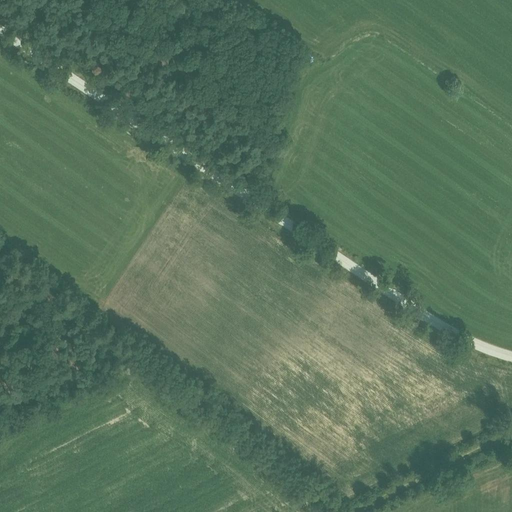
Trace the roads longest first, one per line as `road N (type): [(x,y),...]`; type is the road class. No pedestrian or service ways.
road 1 (tertiary): [(0,31),(446,329),(511,358)]
road 2 (track): [(353,511),(511,430)]
